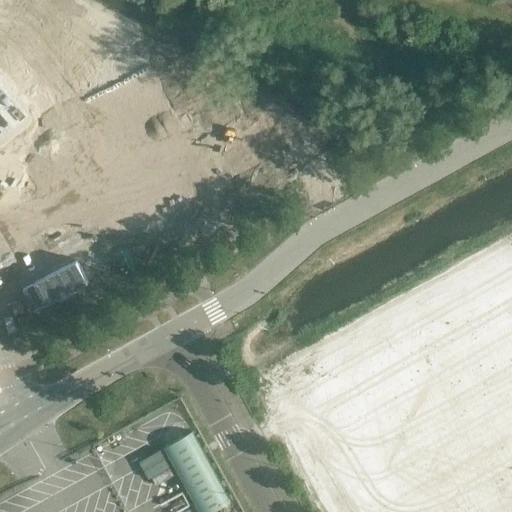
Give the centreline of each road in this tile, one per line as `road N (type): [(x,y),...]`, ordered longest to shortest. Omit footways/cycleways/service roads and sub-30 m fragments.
road 1 (unclassified): [(511,158),(474,170),(174,334)]
road 2 (unclassified): [(174,334),(270,511)]
road 3 (unclassified): [(174,334),(15,423)]
